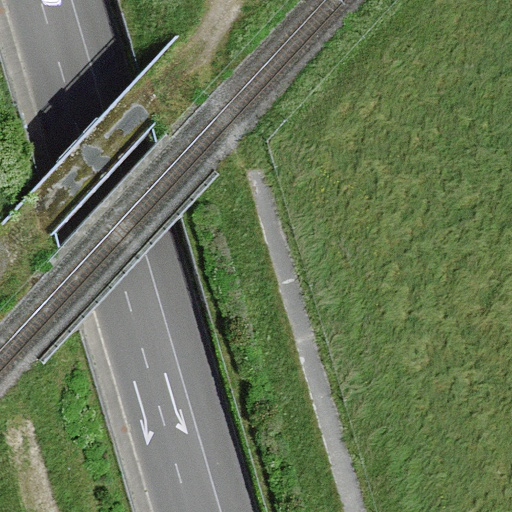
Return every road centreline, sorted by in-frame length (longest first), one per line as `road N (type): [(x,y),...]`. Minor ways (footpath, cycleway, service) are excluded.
road 1 (secondary): [(54,0),(205,511)]
road 2 (track): [(216,0),(201,46),(0,254)]
